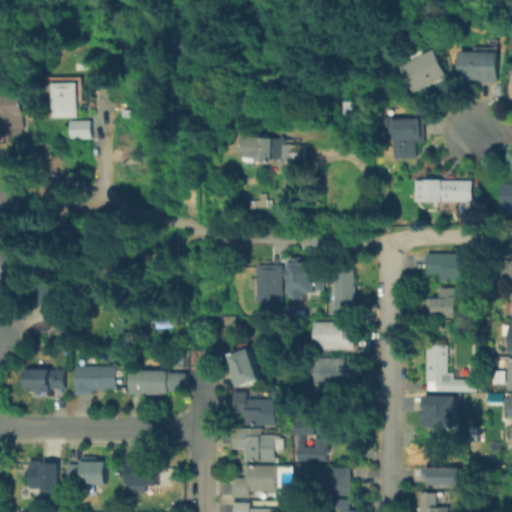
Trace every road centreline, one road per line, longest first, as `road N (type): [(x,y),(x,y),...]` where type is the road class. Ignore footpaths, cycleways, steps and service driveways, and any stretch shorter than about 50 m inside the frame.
road 1 (residential): [(393,240),(389,511)]
road 2 (residential): [(0,425),(203,426)]
road 3 (residential): [(371,241),(220,237)]
road 4 (residential): [(511,236),(371,241)]
